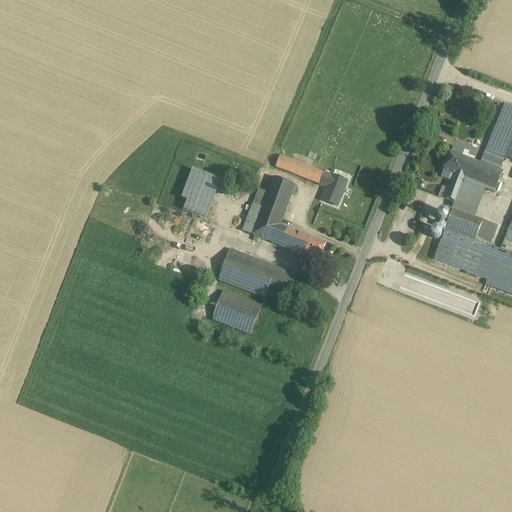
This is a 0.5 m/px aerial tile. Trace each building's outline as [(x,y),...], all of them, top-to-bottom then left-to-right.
[(460,157),(451,153),(442,177),(449,180),(451,174),(455,175),(460,177),(466,160),(460,157)] [(310,169),(280,157),(276,167),(306,179),(310,169)] [(484,167),(466,160),(460,177),(465,179),(477,184),(484,167)] [(501,173),(484,167),(477,184),(479,184),(495,190),(501,173)] [(332,178),(310,169),(306,179),(328,188),(332,178)] [(225,181),(195,170),(184,200),(190,202),(187,211),(210,220),(225,181)] [(455,175),(446,199),(455,203),(456,203),(465,179),(460,177),(455,175)] [(346,183),(332,178),(328,188),(323,201),(337,206),(346,183)] [(268,194),(259,219),(279,227),(295,187),(274,179),(268,194)] [(477,184),(465,179),(456,203),(455,203),(453,211),(468,216),(479,184),(477,184)] [(279,227),(259,219),(268,194),(259,190),(243,233),(280,247),(287,230),(279,227)] [(468,216),(453,211),(434,259),(475,275),(494,226),(468,216)] [(310,239),(287,230),(280,247),(303,256),(310,239)] [(325,245),(310,239),(303,256),(310,259),(305,270),(314,274),(318,262),(319,262),(325,245)] [(276,269),(230,251),(219,281),(264,299),(269,287),(289,295),(296,277),(276,269)] [(261,308),(223,293),(212,320),(250,335),(261,308)]
